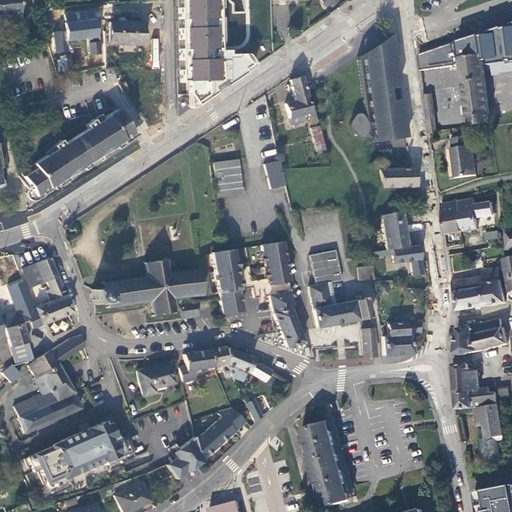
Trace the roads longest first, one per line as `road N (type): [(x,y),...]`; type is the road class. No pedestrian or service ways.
road 1 (residential): [(380,0),(47,223)]
road 2 (residential): [(437,366),(439,283),(398,0)]
road 3 (residential): [(47,223),(86,320),(106,342),(218,335),(255,345)]
